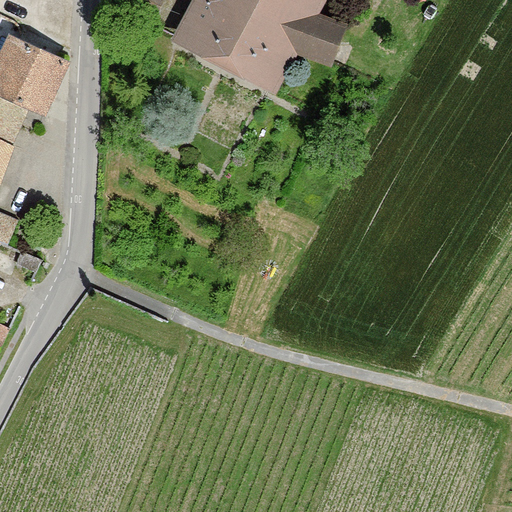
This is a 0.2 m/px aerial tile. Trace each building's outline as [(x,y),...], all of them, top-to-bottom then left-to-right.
[(161,0),(111,0),(112,3),(151,22),(161,0)] [(198,0),(178,38),(276,89),(297,49),(333,62),(347,26),(317,14),(324,0),(198,0)] [(68,62),(10,35),(0,56),(0,93),(26,105),(44,114),(68,62)] [(0,141),(10,147),(26,105),(0,93),(0,141)] [(0,179),(12,148),(10,147),(0,141),(0,179)] [(0,243),(6,246),(16,222),(0,214),(0,243)]
